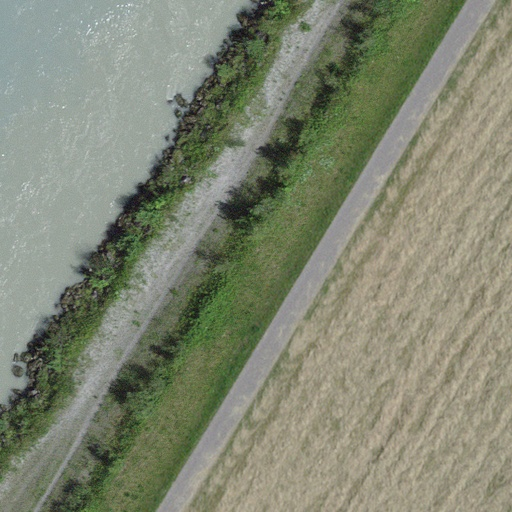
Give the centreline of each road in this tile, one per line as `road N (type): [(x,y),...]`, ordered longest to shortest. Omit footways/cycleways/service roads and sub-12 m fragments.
road 1 (track): [(349,0),(14,511)]
road 2 (track): [(178,511),(492,0)]
